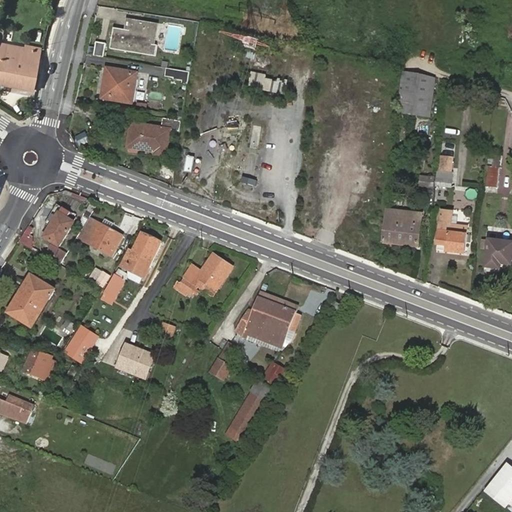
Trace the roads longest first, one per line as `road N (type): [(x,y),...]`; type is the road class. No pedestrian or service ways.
road 1 (secondary): [(32,155),(511,336)]
road 2 (tertiary): [(32,155),(77,0)]
